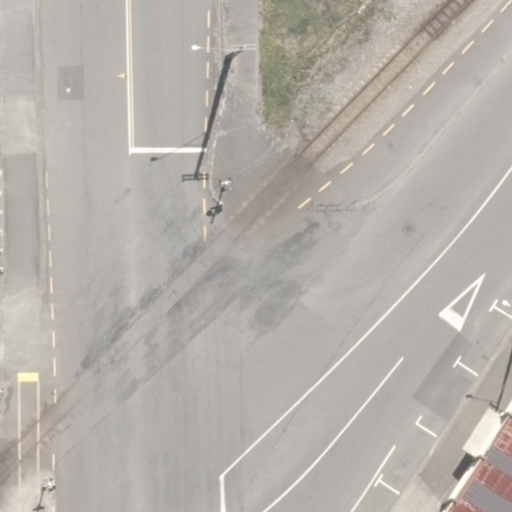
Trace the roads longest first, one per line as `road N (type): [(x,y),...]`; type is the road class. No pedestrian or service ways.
road 1 (unclassified): [(511,167),(339,365),(224,471),(136,502)]
road 2 (residential): [(136,502),(123,0)]
